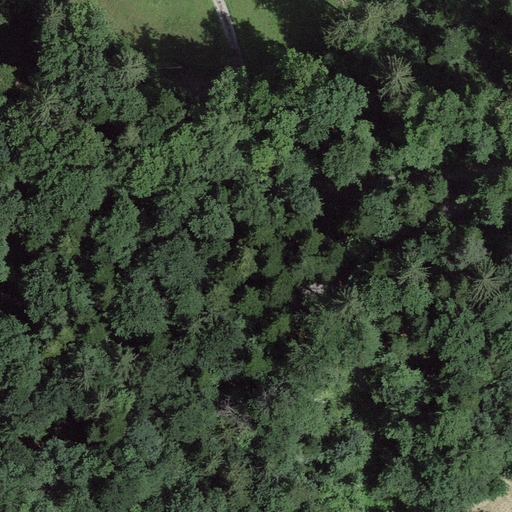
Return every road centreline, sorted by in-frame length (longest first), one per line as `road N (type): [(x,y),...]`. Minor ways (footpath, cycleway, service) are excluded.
road 1 (track): [(511,173),(369,207),(273,215),(0,134)]
road 2 (track): [(0,382),(123,368),(318,275),(450,189)]
